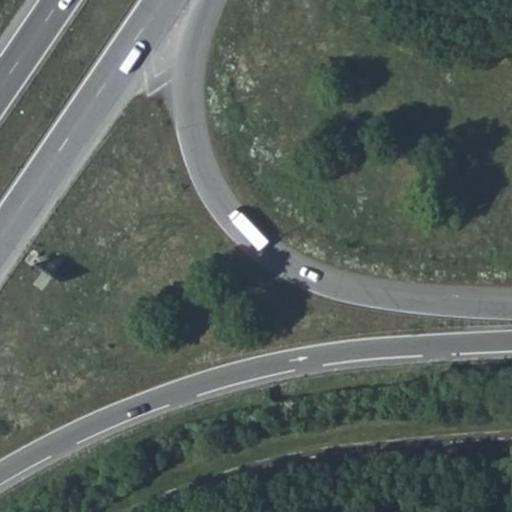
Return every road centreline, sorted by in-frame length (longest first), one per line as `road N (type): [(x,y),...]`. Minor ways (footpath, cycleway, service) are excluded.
road 1 (trunk): [(0,478),(198,385),(394,350),(511,342)]
road 2 (trunk): [(511,308),(335,287),(284,264),(233,221),(199,165),(188,120),(187,64),(206,0)]
road 3 (trunk): [(0,238),(162,0)]
